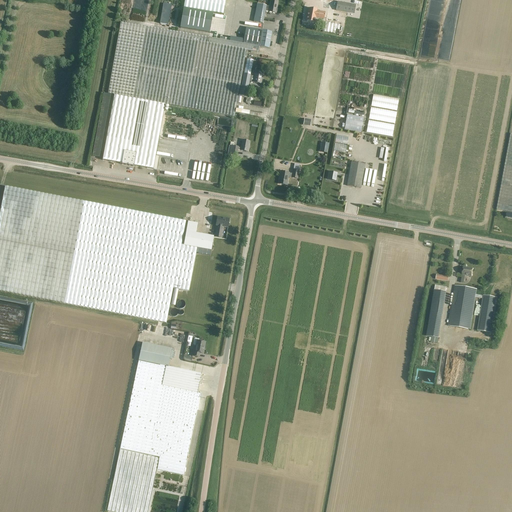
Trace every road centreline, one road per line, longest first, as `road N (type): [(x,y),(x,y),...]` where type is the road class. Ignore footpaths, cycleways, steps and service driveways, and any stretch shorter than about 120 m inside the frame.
road 1 (unclassified): [(202,511),(251,202)]
road 2 (tertiary): [(511,245),(258,201)]
road 3 (tertiary): [(251,202),(0,159)]
road 4 (unclassified): [(258,201),(293,0)]
